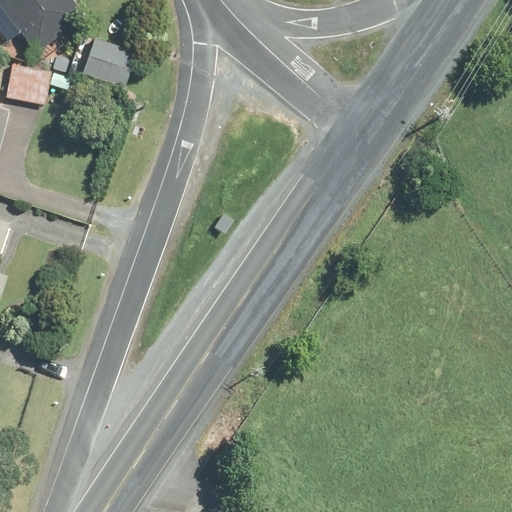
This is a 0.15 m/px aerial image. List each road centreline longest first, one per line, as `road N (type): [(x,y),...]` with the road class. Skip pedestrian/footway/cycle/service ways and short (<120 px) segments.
road 1 (secondary): [(62,511),(169,202),(195,112),(210,0)]
road 2 (secondary): [(102,511),(360,126)]
road 3 (tertiary): [(221,0),(360,126)]
road 4 (secondary): [(231,0),(284,23),(320,26),(399,0)]
road 5 (secondary): [(360,126),(444,0)]
